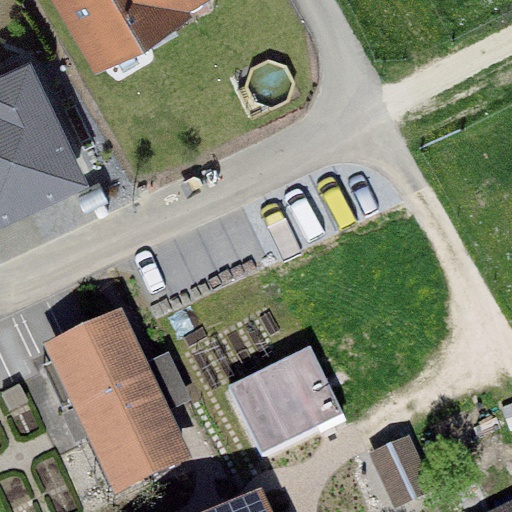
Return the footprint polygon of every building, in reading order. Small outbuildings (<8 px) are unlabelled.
[(175,0),(65,0),(101,60),(183,12),(175,0)] [(0,200),(81,164),(38,73),(0,90),(0,200)] [(126,330),(57,362),(124,504),(193,473),(126,330)] [(343,414),(310,345),(231,383),(263,451),(343,414)] [(407,440),(376,454),(397,502),(428,488),(407,440)]
